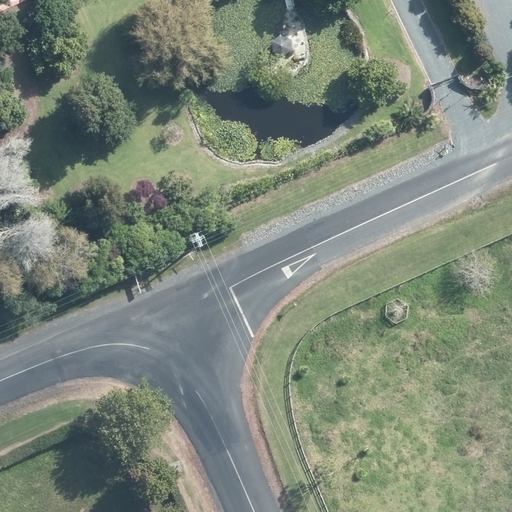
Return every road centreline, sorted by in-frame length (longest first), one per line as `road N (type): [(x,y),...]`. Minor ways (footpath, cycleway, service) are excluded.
road 1 (unclassified): [(158,352),(230,286),(511,157)]
road 2 (unclassified): [(158,352),(201,399),(253,511)]
road 3 (unclassified): [(0,381),(105,346),(158,352)]
